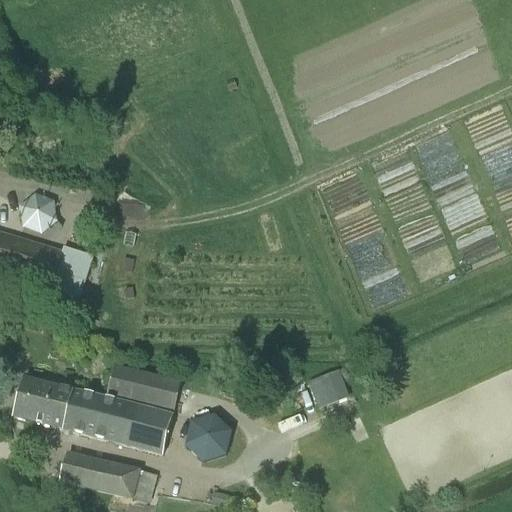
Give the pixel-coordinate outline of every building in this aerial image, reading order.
[(22,230),(41,237),(57,224),(54,203),(35,196),(18,209),(22,230)] [(0,276),(51,293),(79,301),(93,259),(63,248),(62,253),(0,234),(0,276)] [(180,385),(113,368),(106,396),(173,413),(180,385)] [(340,374),(308,385),(317,412),(349,401),(340,374)] [(23,380),(12,420),(161,458),(172,418),(23,380)] [(188,422),(179,446),(194,465),(218,461),(228,439),(212,419),(188,422)] [(156,478),(138,473),(139,472),(67,455),(60,484),(132,502),(132,501),(149,505),(156,478)]
